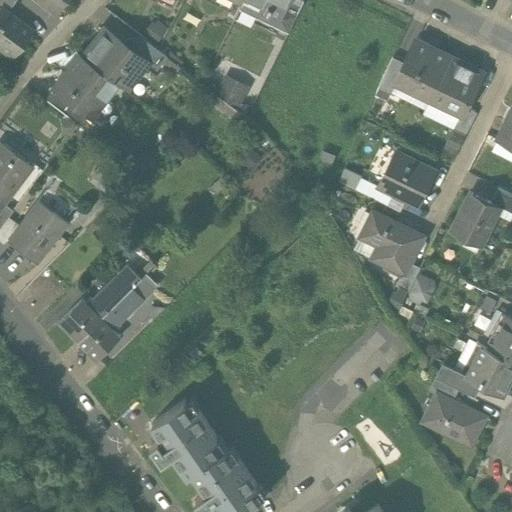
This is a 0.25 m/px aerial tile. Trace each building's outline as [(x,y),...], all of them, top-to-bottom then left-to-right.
[(0,0),(0,9),(6,15),(15,4),(9,0),(0,0)] [(31,0),(54,17),(67,0),(31,0)] [(291,0),(245,0),(243,5),(273,20),(275,20),(278,20),(281,19),(283,18),(285,14),(291,0)] [(305,0),(291,0),(285,14),(296,19),(305,0)] [(0,52),(11,61),(32,34),(6,15),(0,9),(0,52)] [(104,32),(82,60),(83,61),(117,87),(126,94),(147,66),(130,53),(134,49),(126,43),(123,46),(104,32)] [(130,53),(147,66),(156,73),(166,60),(140,40),(134,49),(130,53)] [(429,102),(450,60),(415,42),(404,65),(394,84),(396,85),(429,102)] [(104,104),(117,87),(83,61),(82,60),(78,57),(51,93),(90,122),(87,119),(101,101),(104,104)] [(394,84),(404,65),(392,60),(378,90),(390,96),(396,85),(394,84)] [(460,117),(462,118),(465,111),(483,76),(450,60),(429,102),(460,117)] [(225,77),(215,96),(237,113),(249,90),(225,77)] [(51,93),(45,102),(62,115),(68,106),(51,93)] [(476,116),(465,111),(462,118),(460,117),(452,134),(465,140),(476,116)] [(511,111),(497,142),(511,149),(511,111)] [(63,136),(72,135),(78,128),(66,118),(61,119),(63,136)] [(0,143),(0,208),(2,206),(16,189),(11,185),(20,172),(10,164),(16,156),(0,143)] [(392,198),(417,210),(435,173),(395,154),(378,189),(377,190),(392,198)] [(388,207),(392,198),(377,190),(378,189),(360,180),(354,191),(388,207)] [(511,198),(497,191),(490,206),(498,210),(511,217),(511,198)] [(450,235),(479,249),(498,210),(490,206),(470,196),(450,235)] [(38,203),(7,243),(35,265),(66,225),(38,203)] [(0,208),(0,228),(6,220),(12,213),(2,206),(0,208)] [(402,276),(403,277),(409,265),(422,238),(372,214),(359,240),(377,249),(371,261),(402,276)] [(16,228),(6,220),(0,228),(0,243),(3,245),(16,228)] [(419,270),(409,265),(403,277),(402,276),(395,289),(407,295),(419,270)] [(81,300),(58,323),(78,343),(115,305),(138,283),(124,268),(86,306),(81,300)] [(433,289),(432,284),(417,276),(405,301),(417,307),(420,304),(425,306),(433,289)] [(123,313),(126,316),(149,293),(138,283),(115,305),(123,313)] [(399,312),(407,295),(395,289),(393,294),(390,293),(384,305),(399,312)] [(115,305),(78,343),(96,361),(119,338),(115,334),(108,328),(123,313),(115,305)] [(108,328),(115,334),(130,320),(126,316),(123,313),(108,328)] [(483,347),(511,361),(511,318),(507,316),(506,317),(497,313),(480,346),(483,347)] [(481,385),(503,396),(511,377),(511,361),(483,347),(467,378),(481,385)] [(475,399),(481,385),(467,378),(442,365),(435,379),(457,390),(475,399)] [(436,393),(451,401),(457,390),(435,379),(429,391),(435,394),(436,393)] [(438,433),(470,449),(485,418),(451,401),(436,393),(435,394),(423,419),(441,428),(438,433)] [(185,401),(152,422),(162,436),(151,443),(163,461),(174,454),(188,476),(194,473),(207,492),(196,499),(204,511),(215,511),(219,510),(220,511),(247,511),(261,504),(253,492),(257,489),(237,458),(232,461),(224,449),(219,453),(213,443),(217,440),(197,409),(192,412),(185,401)]
